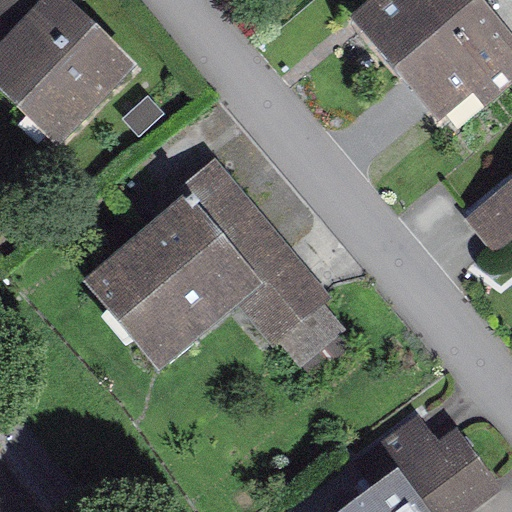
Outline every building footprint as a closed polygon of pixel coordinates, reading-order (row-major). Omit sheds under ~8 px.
[(0,0),(0,24),(19,46),(0,65),(0,84),(57,139),(122,73),(47,1),(49,0),(0,0)] [(511,0),(380,0),(468,112),(511,77),(511,0)] [(216,186),(100,283),(164,359),(241,295),(295,359),(334,326),(216,186)] [(511,240),(511,197),(478,225),(499,251),(511,240)] [(334,511),(467,511),(460,501),(500,472),(464,421),(334,511)]
